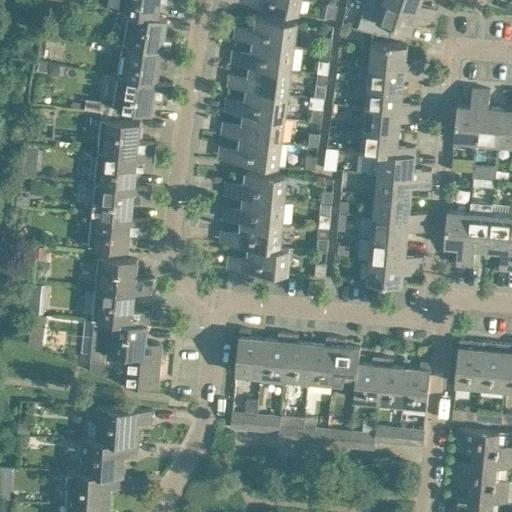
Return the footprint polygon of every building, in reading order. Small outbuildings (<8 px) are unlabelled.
[(119,0),(118,9),(127,10),(158,15),(160,0),(173,0),(177,0),(176,0),(119,0)] [(259,0),(259,2),(257,2),(257,3),(276,7),(298,11),(300,0),(259,0)] [(394,24),(411,30),(416,18),(432,24),(435,15),(391,0),(366,0),(358,26),(390,34),(394,24)] [(391,0),(435,15),(438,7),(421,1),(421,0),(391,0)] [(329,1),(326,15),(336,17),(338,3),(329,1)] [(127,10),(122,42),(178,51),(180,38),(165,35),(168,17),(158,15),(127,10)] [(261,40),(261,39),(293,44),(297,19),(258,14),(258,15),(256,26),(254,39),(261,40)] [(48,28),(47,37),(59,39),(60,30),(48,28)] [(322,35),(321,47),(331,49),(332,36),(322,35)] [(253,50),(251,63),(290,68),(293,44),(261,39),(261,40),(259,51),(253,50)] [(408,43),(372,40),(370,62),(423,68),(424,59),(406,57),(408,43)] [(122,42),(117,73),(157,80),(160,62),(176,65),(178,51),(122,42)] [(319,59),(317,71),(328,73),(329,60),(319,59)] [(48,71),(47,72),(58,74),(60,63),(49,61),(48,71)] [(368,84),(404,87),(405,75),(422,76),(423,68),(370,62),(368,84)] [(254,88),(254,87),(287,92),(290,68),(251,63),(252,63),(250,75),(250,74),(248,87),(254,88)] [(173,83),(157,80),(117,73),(111,105),(152,112),(155,94),(171,96),(173,83)] [(316,83),(314,95),(325,97),(326,84),(316,83)] [(420,102),(410,101),(402,100),(404,87),(368,84),(365,105),(419,111),(420,102)] [(473,86),(472,95),(471,103),(458,102),(454,138),(477,140),(482,87),(473,86)] [(251,112),(251,111),(284,116),(287,92),(254,87),(254,88),(253,99),(246,98),(245,111),(251,112)] [(482,87),(477,140),(498,142),(502,106),(489,105),(491,87),(482,87)] [(363,127),(400,130),(401,118),(418,119),(419,111),(365,105),(363,127)] [(39,106),(39,134),(53,134),(54,107),(39,106)] [(498,142),(511,143),(511,107),(502,106),(498,142)] [(313,107),(311,119),(321,121),(323,108),(313,107)] [(248,136),(248,135),(281,140),(284,116),(251,111),(251,112),(250,123),(243,122),(242,135),(248,136)] [(99,117),(96,147),(154,153),(155,141),(139,139),(141,121),(121,119),(99,117)] [(379,151),(379,150),(415,153),(416,144),(398,143),(400,130),(363,127),(361,149),(370,150),(379,151)] [(310,131),(308,143),(318,145),(320,132),(310,131)] [(248,135),(248,136),(246,147),(240,146),(239,158),(236,158),(236,159),(277,164),(281,140),(248,135)] [(324,167),(336,168),(339,147),(327,146),(324,167)] [(96,147),(93,180),(135,184),(137,166),(152,168),(154,153),(96,147)] [(368,171),(377,171),(413,175),(415,153),(379,150),(379,151),(370,150),(368,171)] [(307,154),(305,166),(315,168),(317,155),(307,154)] [(474,163),(473,176),(495,177),(496,165),(474,163)] [(418,170),(418,175),(431,176),(432,168),(423,167),(418,170)] [(253,195),(254,194),(284,197),(287,173),(247,169),(245,195),(253,195)] [(375,193),(411,197),(413,175),(377,171),(375,193)] [(430,185),(431,176),(418,175),(417,180),(421,184),(430,185)] [(93,180),(90,212),(132,216),(134,198),(149,199),(151,186),(135,184),(93,180)] [(322,189),(321,201),(331,201),(332,190),(322,189)] [(373,215),(409,218),(411,197),(375,193),(373,215)] [(244,206),(242,219),(249,219),(249,218),(281,221),(284,197),(254,194),(253,195),(252,207),(244,206)] [(328,225),(330,213),(331,201),(321,201),(320,212),(318,224),(328,225)] [(444,244),(466,246),(469,210),(448,208),(444,244)] [(414,213),(414,218),(427,219),(428,211),(419,210),(414,213)] [(492,212),(469,210),(466,246),(488,248),(492,212)] [(148,217),(132,216),(90,212),(87,244),(129,248),(130,230),(146,231),(148,217)] [(511,225),(511,213),(492,212),(488,248),(501,249),(499,267),(508,268),(511,225)] [(373,215),(371,236),(407,239),(409,218),(373,215)] [(238,241),(238,242),(256,244),(256,243),(278,245),(281,221),(249,218),(249,219),(247,231),(241,230),(240,242),(238,241)] [(426,228),(427,219),(414,218),(413,224),(417,228),(426,228)] [(317,236),(316,248),(326,249),(327,237),(317,236)] [(369,258),(405,262),(407,239),(371,236),(369,258)] [(278,245),(256,243),(256,244),(255,255),(246,255),(246,256),(249,256),(248,267),(245,266),(245,267),(287,272),(290,247),(278,245)] [(456,262),(465,263),(466,250),(461,249),(457,253),(456,262)] [(472,251),(466,250),(465,263),(474,264),(475,255),(472,251)] [(410,256),(410,262),(423,263),(424,254),(415,253),(410,256)] [(97,254),(94,286),(135,290),(151,292),(152,278),(136,276),(138,258),(97,254)] [(403,283),(405,262),(369,258),(367,280),(403,283)] [(324,274),(325,262),(315,261),(314,273),(324,274)] [(422,272),(423,263),(410,262),(409,267),(412,270),(422,272)] [(92,318),(107,319),(148,322),(149,309),(133,308),(135,290),(94,286),(92,318)] [(33,313),(32,323),(45,324),(46,314),(33,313)] [(104,352),(127,354),(125,383),(158,386),(162,342),(146,341),(148,322),(107,319),(104,352)] [(236,371),(260,373),(263,336),(250,335),(251,327),(240,326),(236,371)] [(260,373),(284,375),(288,331),(279,330),(278,338),(263,336),(260,373)] [(284,375),(308,378),(311,341),(298,340),(299,332),(288,331),(284,375)] [(308,378),(332,380),(336,336),(327,335),(326,342),(311,341),(308,378)] [(346,337),(336,336),(332,380),(356,382),(358,360),(359,360),(360,346),(346,344),(346,337)] [(481,384),(483,365),(485,340),(484,339),(483,347),(470,346),(470,338),(460,337),(456,382),(481,384)] [(481,384),(504,386),(508,342),(485,340),(483,365),(481,384)] [(356,397),(378,400),(382,355),(373,354),(373,362),(359,360),(358,360),(356,382),(357,382),(356,397)] [(378,400),(403,402),(406,365),(392,363),(393,356),(382,355),(378,400)] [(420,366),(406,365),(403,402),(427,404),(431,360),(421,359),(420,366)] [(258,397),(246,396),(244,411),(232,410),(231,425),(255,427),(256,412),(258,397)] [(94,434),(94,438),(139,440),(140,421),(152,422),(153,408),(96,404),(95,420),(89,420),(88,434),(94,434)] [(452,417),(478,419),(479,409),(453,406),(452,417)] [(502,411),(479,409),(478,419),(501,421),(502,411)] [(501,421),(511,422),(511,411),(502,411),(501,421)] [(281,415),(256,412),(255,427),(279,429),(280,425),(280,424),(280,417),(281,415)] [(325,442),(327,428),(315,427),(316,415),(304,414),(304,419),(303,419),(301,440),(325,442)] [(280,417),(280,424),(280,425),(279,429),(278,438),(301,440),(303,419),(280,417)] [(374,439),(375,439),(387,440),(398,441),(400,426),(376,424),(375,433),(374,439)] [(425,429),(400,426),(398,441),(424,443),(425,429)] [(511,466),(511,430),(459,426),(457,448),(473,449),(472,461),(497,463),(497,465),(511,466)] [(327,428),(325,442),(350,444),(351,430),(327,428)] [(350,444),(375,447),(375,439),(374,439),(375,433),(351,430),(350,444)] [(126,453),(138,454),(139,440),(94,438),(82,437),(79,469),(80,471),(124,473),(126,453)] [(470,484),(469,495),(495,497),(495,498),(511,500),(511,499),(511,498),(511,477),(496,476),(497,465),(497,463),(472,461),(456,460),(454,482),(470,484)] [(112,485),(124,486),(124,473),(80,471),(79,469),(68,469),(66,502),(110,504),(112,485)] [(0,485),(0,497),(10,498),(10,486),(0,485)] [(450,511),(509,511),(510,511),(493,509),(495,498),(495,497),(469,495),(469,496),(453,494),(450,511)] [(109,511),(110,504),(66,502),(65,511),(109,511)]
